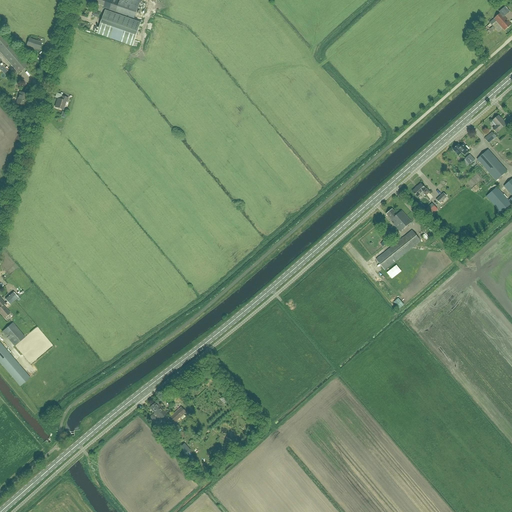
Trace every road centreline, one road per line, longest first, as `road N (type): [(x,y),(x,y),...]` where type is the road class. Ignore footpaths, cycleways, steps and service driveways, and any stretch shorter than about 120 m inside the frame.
road 1 (primary): [(1,511),(511,77)]
road 2 (unclassified): [(0,228),(73,0)]
